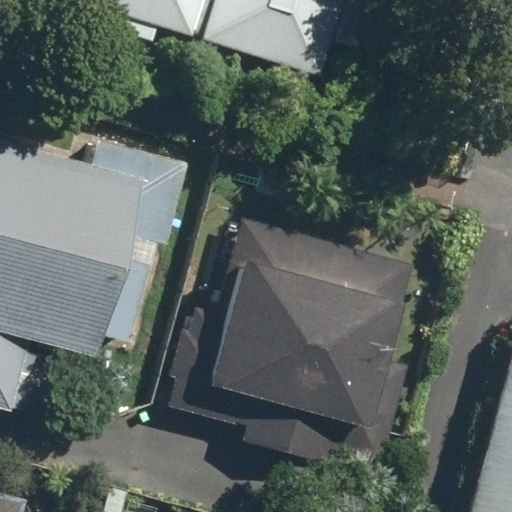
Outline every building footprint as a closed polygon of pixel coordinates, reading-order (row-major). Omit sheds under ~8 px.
[(62,0),(305,74),(329,0),(62,0)] [(0,136),(0,392),(14,336),(86,354),(117,232),(154,241),(175,156),(65,128),(59,151),(0,136)] [(180,305),(152,403),(224,424),(220,438),(311,464),(315,450),(364,464),(394,359),(374,354),(400,262),(228,213),(199,311),(180,305)] [(511,511),(511,329),(502,327),(452,511),(511,511)] [(0,511),(4,511),(10,494),(0,491),(0,511)]
